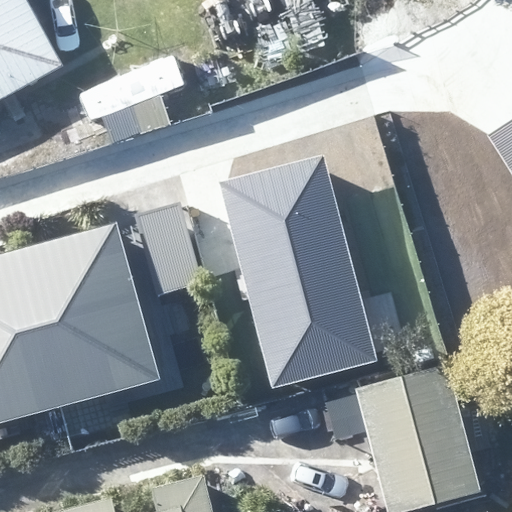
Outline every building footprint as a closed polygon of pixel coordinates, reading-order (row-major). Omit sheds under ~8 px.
[(55,69),(71,61),(36,0),(0,0),(0,99),(29,84),(55,69)] [(211,288),(186,203),(134,218),(159,304),(211,288)] [(0,253),(0,421),(142,382),(98,226),(0,253)] [(393,511),(399,511),(408,509),(484,490),(452,361),(361,384),(393,511)] [(218,511),(208,470),(157,484),(162,508),(144,511),(126,511),(121,491),(38,511),(218,511)]
